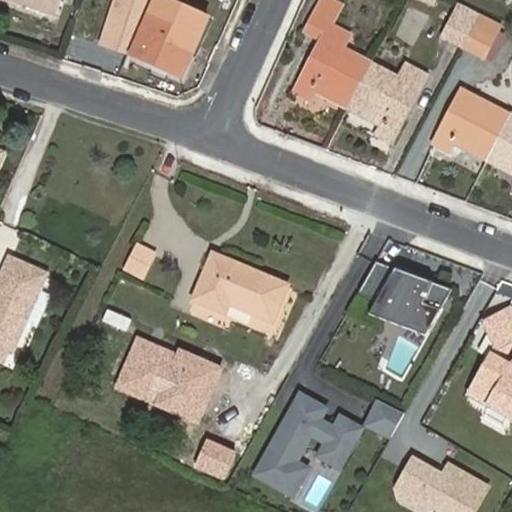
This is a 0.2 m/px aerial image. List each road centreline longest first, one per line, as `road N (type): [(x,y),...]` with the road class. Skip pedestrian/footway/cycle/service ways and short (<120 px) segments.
road 1 (residential): [(511,252),(213,141)]
road 2 (residential): [(0,68),(213,141)]
road 3 (residential): [(213,141),(275,0)]
